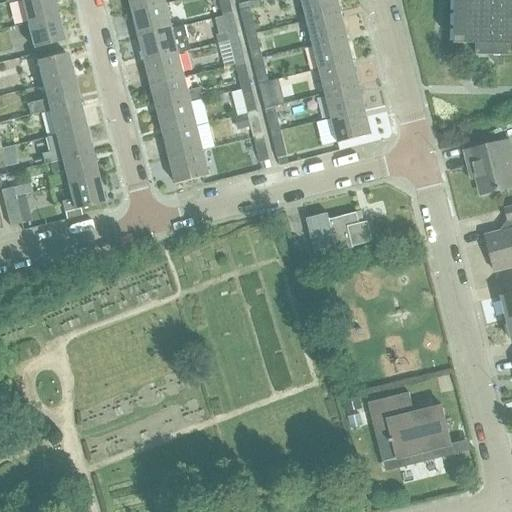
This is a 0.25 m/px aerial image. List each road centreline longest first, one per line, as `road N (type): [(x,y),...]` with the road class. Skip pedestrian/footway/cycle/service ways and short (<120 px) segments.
road 1 (residential): [(508,499),(421,151)]
road 2 (residential): [(148,220),(421,151)]
road 3 (residential): [(148,220),(92,0)]
road 4 (residential): [(421,151),(381,0)]
road 5 (residential): [(0,258),(148,220)]
